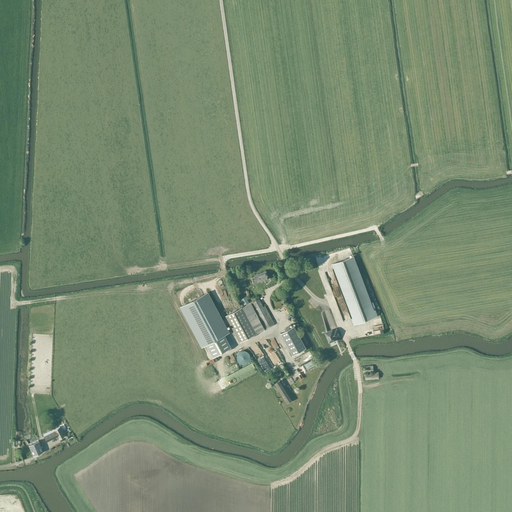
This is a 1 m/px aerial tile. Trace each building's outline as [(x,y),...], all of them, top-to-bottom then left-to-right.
[(354,324),(378,315),(375,310),(374,310),(353,256),(333,263),(354,318),(352,318),(354,324)] [(255,274),(257,282),(268,278),(266,271),(255,274)] [(231,347),(224,334),(229,332),(208,292),(181,307),(202,346),(207,344),(213,357),(231,347)] [(233,312),(226,316),(240,342),(247,338),(265,329),(275,323),(265,305),(264,306),(259,299),(251,302),(233,312)] [(294,326),(281,333),(293,355),(306,348),(294,326)] [(341,337),(337,328),(333,330),(333,329),(324,332),(329,343),(337,340),(337,339),(341,337)] [(268,338),(273,348),(277,345),(273,336),(268,338)] [(245,351),(244,350),(243,351),(242,351),(240,351),(239,352),(238,354),(237,355),(237,357),(237,359),(237,360),(238,362),(239,363),(241,364),(242,364),(243,364),(245,364),(247,363),(248,363),(249,362),(250,361),(250,359),(250,357),(250,356),(250,354),(249,353),(248,352),(247,351),(245,351)] [(297,364),(305,360),(301,354),(294,358),(297,364)] [(379,378),(379,372),(363,373),(364,380),(379,378)] [(282,382),(281,380),(274,383),(287,403),(293,399),(284,385),(285,384),(283,381),(282,382)] [(55,431),(44,436),(46,441),(52,438),(52,439),(58,436),(59,439),(65,436),(62,430),(65,428),(63,425),(54,429),(55,431)] [(33,456),(43,451),(38,440),(28,445),(33,456)]
